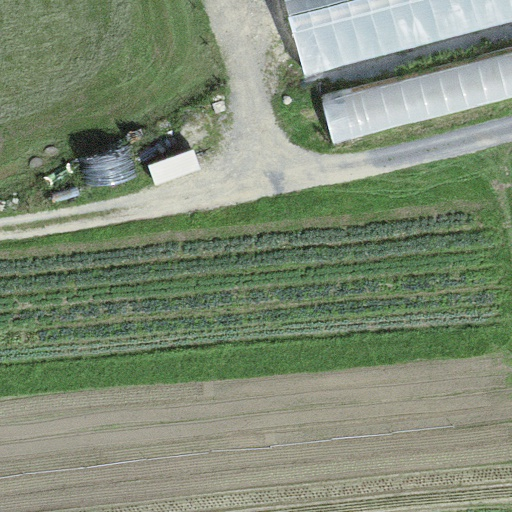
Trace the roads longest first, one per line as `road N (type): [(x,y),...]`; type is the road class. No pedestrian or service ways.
road 1 (track): [(279,186),(0,235)]
road 2 (track): [(511,132),(279,186)]
road 3 (track): [(218,0),(279,186)]
